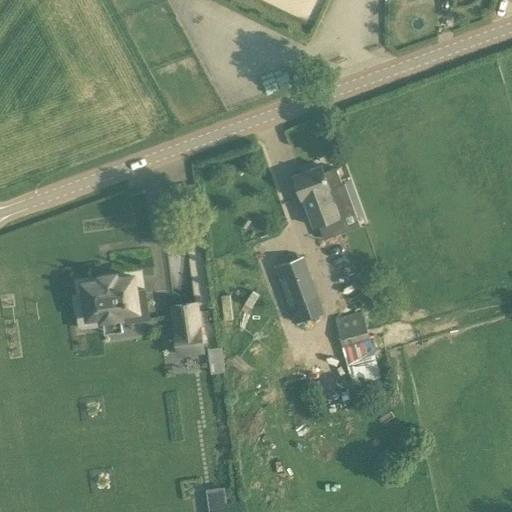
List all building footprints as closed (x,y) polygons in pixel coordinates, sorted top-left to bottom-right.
[(313,227),(340,217),(330,188),(342,183),(336,167),(324,172),(321,165),(292,176),(300,199),(302,198),(313,227)] [(318,294),(303,255),(275,266),(289,305),(318,294)] [(168,269),(152,270),(155,308),(171,307),(168,269)] [(101,315),(102,319),(120,316),(120,312),(137,310),(133,276),(115,278),(115,275),(100,277),(101,281),(96,281),(88,282),(83,283),(88,317),(101,315)] [(196,302),(172,305),(175,330),(178,354),(203,350),(200,327),(199,327),(196,302)] [(343,346),(370,339),(362,310),(335,318),(343,346)] [(211,372),(226,370),(221,345),(207,347),(211,372)] [(226,511),(224,489),(207,491),(210,511),(226,511)]
